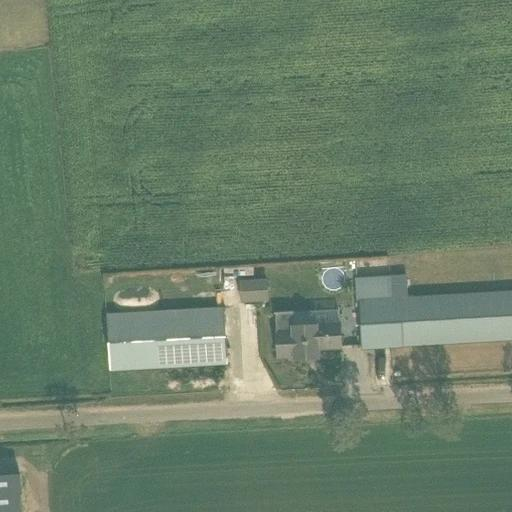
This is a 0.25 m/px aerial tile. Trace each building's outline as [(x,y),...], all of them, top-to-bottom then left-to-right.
[(388,277),(353,279),(355,303),(358,303),(360,330),(361,349),(511,340),(511,292),(390,300),(388,277)] [(265,282),(242,283),(243,301),(266,300),(265,282)] [(107,315),(110,371),(228,364),(225,309),(107,315)] [(295,356),(295,360),(318,359),(317,349),(341,348),(340,322),(293,324),(293,313),(276,314),(277,356),(295,356)] [(22,511),(20,475),(0,475),(0,511),(22,511)]
